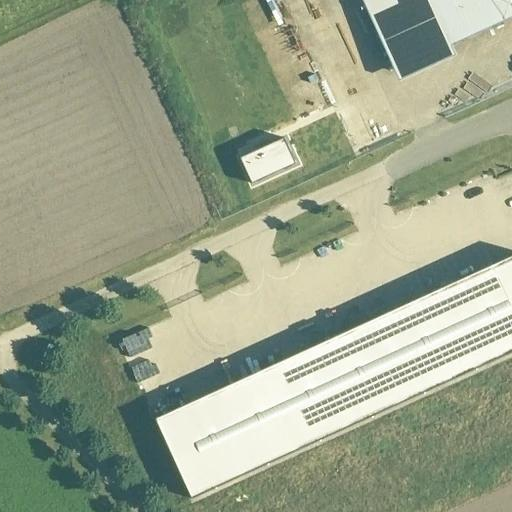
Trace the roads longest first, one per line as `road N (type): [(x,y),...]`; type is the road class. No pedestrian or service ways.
road 1 (residential): [(511,113),(11,341),(0,356)]
road 2 (residential): [(139,511),(11,381),(0,357)]
